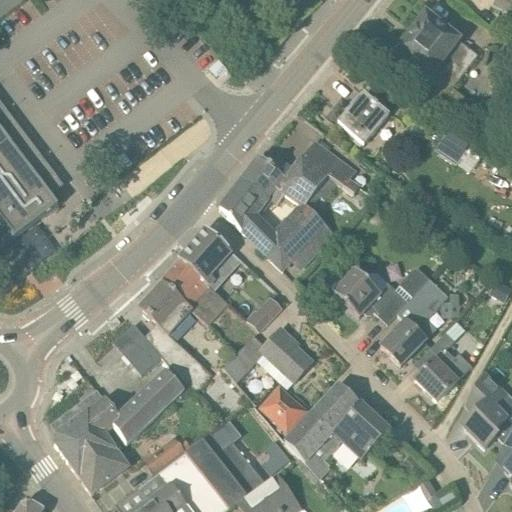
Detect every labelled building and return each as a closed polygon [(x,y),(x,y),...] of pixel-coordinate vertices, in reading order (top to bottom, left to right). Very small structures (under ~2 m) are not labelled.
[(511,1),(509,0),(494,0),(491,8),(511,18),(511,1)] [(459,44),(425,18),(395,56),(398,57),(391,67),(450,113),(464,124),(475,109),(453,92),(478,59),(459,44)] [(217,79),(225,71),(218,64),(208,73),(216,80),(217,79)] [(338,127),(363,149),(389,118),(363,97),(338,127)] [(0,105),(0,253),(57,210),(50,200),(63,189),(0,105)] [(434,152),(456,168),(467,153),(444,137),(434,152)] [(269,171),(258,161),(219,214),(281,274),(324,228),(303,210),(314,195),(326,180),(336,187),(352,198),(359,189),(350,183),(355,175),(315,144),(302,161),(292,174),(276,162),(269,171)] [(314,195),(320,199),(324,202),(336,187),(326,180),(314,195)] [(415,202),(426,209),(431,202),(420,194),(415,202)] [(205,232),(178,263),(214,295),(241,264),(205,232)] [(161,286),(162,287),(192,315),(208,329),(228,308),(214,295),(178,263),(178,264),(179,265),(161,286)] [(373,316),(386,328),(396,318),(428,283),(417,273),(413,274),(395,294),(376,276),(371,277),(365,283),(354,273),(345,283),(340,279),(331,289),(331,293),(334,295),(332,297),(346,310),(359,321),(364,316),(367,319),(371,319),(373,316)] [(428,283),(396,318),(404,325),(380,350),(400,370),(414,355),(435,333),(426,325),(447,301),(428,283)] [(495,284),(488,298),(504,306),(511,292),(495,284)] [(168,340),(156,353),(162,361),(173,374),(188,390),(189,389),(196,397),(212,379),(169,340),(192,315),(162,287),(138,313),(168,340)] [(443,306),(441,308),(442,320),(460,319),(459,298),(450,298),(450,306),(443,306)] [(280,313),(279,312),(269,302),(256,315),(247,325),(258,336),(280,313)] [(470,370),(458,357),(453,361),(445,353),(464,334),(456,326),(430,353),(438,361),(435,364),(434,364),(414,384),(436,406),(456,385),(470,370)] [(134,328),(133,329),(112,347),(142,379),(162,361),(156,353),(134,328)] [(222,372),(235,387),(263,358),(294,386),(312,366),(288,345),(291,342),(281,332),(264,351),(253,340),(222,372)] [(188,390),(173,374),(172,375),(168,380),(165,377),(119,421),(111,428),(113,431),(126,449),(188,390)] [(464,433),(484,453),(497,440),(494,436),(506,423),(493,410),(506,398),(482,376),(467,402),(478,414),(464,428),(464,433)] [(284,446),(300,463),(355,403),(338,387),(284,446)] [(262,413),(287,436),(305,416),(279,393),(262,413)] [(54,449),(68,468),(104,439),(113,431),(111,428),(119,421),(106,402),(101,406),(56,439),(54,449)] [(355,403),(300,463),(305,468),(304,469),(318,484),(329,473),(327,471),(329,470),(324,464),(330,458),(334,456),(337,453),(338,449),(341,445),(345,449),(372,419),(355,403)] [(389,434),(372,419),(345,449),(362,464),(389,434)] [(511,432),(497,459),(509,466),(510,466),(506,470),(506,474),(511,480),(511,481),(510,482),(510,483),(510,485),(510,486),(511,488),(511,489),(511,432)] [(104,439),(68,468),(92,500),(129,473),(104,439)] [(184,456),(172,440),(142,463),(154,479),(184,456)] [(182,441),(176,445),(184,456),(191,451),(182,441)] [(228,511),(235,507),(263,487),(231,445),(212,459),(201,445),(160,477),(138,493),(130,498),(114,510),(115,511),(228,511)] [(235,507),(239,511),(301,511),(276,477),(263,487),(235,507)] [(436,498),(426,483),(417,488),(426,503),(436,498)] [(431,511),(437,511),(454,502),(449,494),(437,501),(436,498),(426,503),(431,511)]
